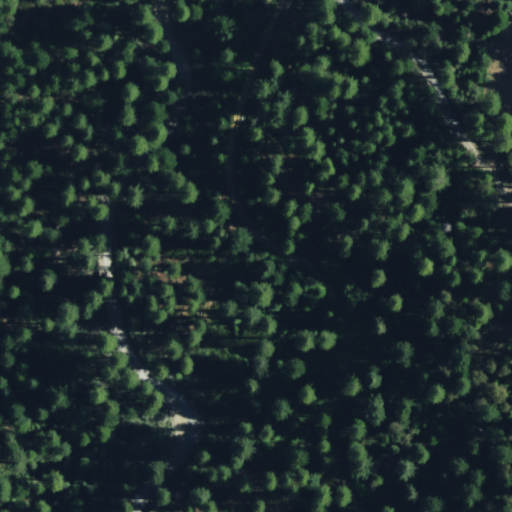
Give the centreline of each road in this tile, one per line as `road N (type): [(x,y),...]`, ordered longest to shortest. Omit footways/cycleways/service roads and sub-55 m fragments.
road 1 (residential): [(160,0),(182,93),(116,196),(102,240),(103,275),(125,356),(181,408),(186,439),(135,511)]
road 2 (track): [(280,0),(272,29),(242,73),(226,182),(230,201),(264,240),(325,284),(348,358)]
road 3 (residential): [(511,203),(451,124),(423,66),(342,0)]
